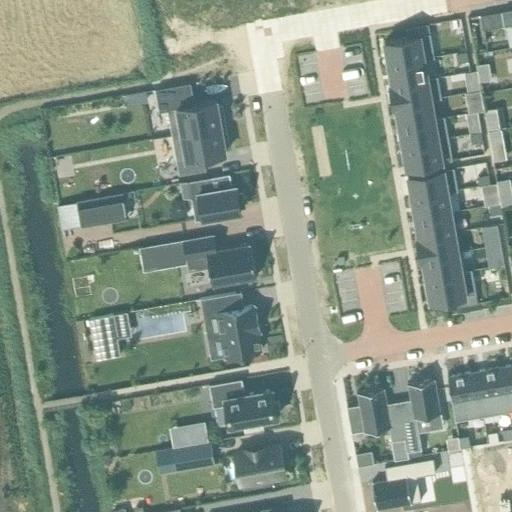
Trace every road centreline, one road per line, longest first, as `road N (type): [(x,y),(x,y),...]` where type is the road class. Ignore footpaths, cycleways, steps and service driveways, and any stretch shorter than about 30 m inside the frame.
road 1 (residential): [(264,31),(320,357)]
road 2 (residential): [(320,357),(511,324)]
road 3 (residential): [(264,31),(441,0)]
road 4 (residential): [(320,357),(346,511)]
